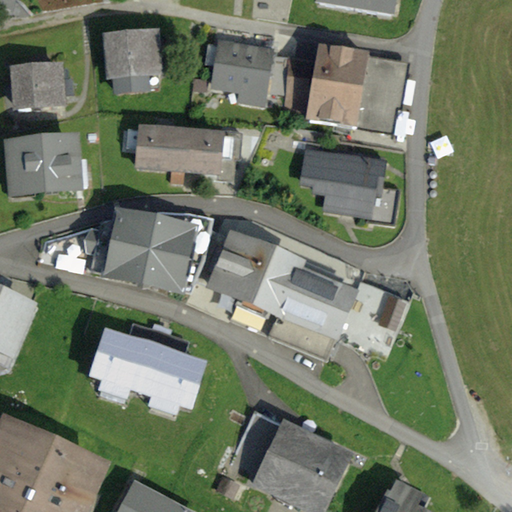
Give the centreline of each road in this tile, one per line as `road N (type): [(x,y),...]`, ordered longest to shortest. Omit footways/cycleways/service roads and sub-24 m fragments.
road 1 (unclassified): [(0,264),(139,301),(237,339),(483,479)]
road 2 (unclassified): [(420,256),(363,257),(263,215),(190,204),(113,211),(0,248)]
road 3 (unclassified): [(433,0),(418,99),(420,256)]
road 4 (unclassified): [(420,256),(483,479)]
